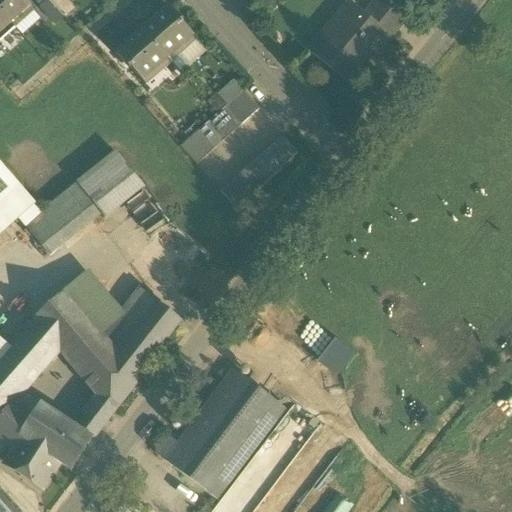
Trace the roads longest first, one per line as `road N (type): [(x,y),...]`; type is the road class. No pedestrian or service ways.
road 1 (tertiary): [(82,503),(347,160)]
road 2 (residential): [(205,0),(347,160)]
road 3 (tertiary): [(347,160),(475,0)]
